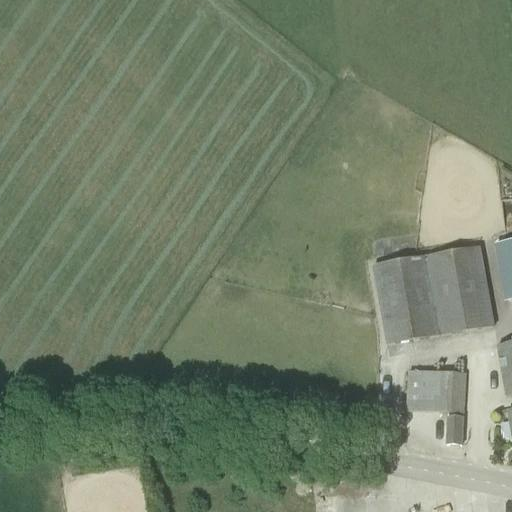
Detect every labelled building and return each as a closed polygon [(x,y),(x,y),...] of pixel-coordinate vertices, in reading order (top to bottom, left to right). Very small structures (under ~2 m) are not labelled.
[(511,244),(495,248),(505,303),(511,302),(511,244)] [(372,268),(387,347),(494,329),(479,250),(372,268)] [(506,399),(511,397),(511,345),(497,349),(506,399)] [(465,376),(409,374),(407,415),(463,417),(465,376)] [(462,420),(448,420),(447,447),(461,448),(462,420)]
